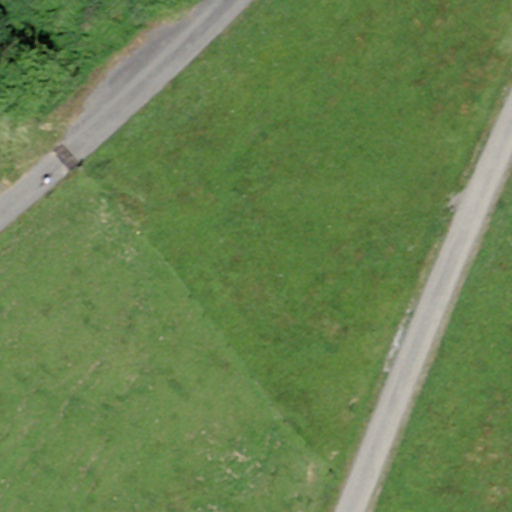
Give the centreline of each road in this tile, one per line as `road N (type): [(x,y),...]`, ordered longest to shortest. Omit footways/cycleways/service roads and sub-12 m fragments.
road 1 (unclassified): [(511,121),(350,511)]
road 2 (unclassified): [(0,213),(230,0)]
